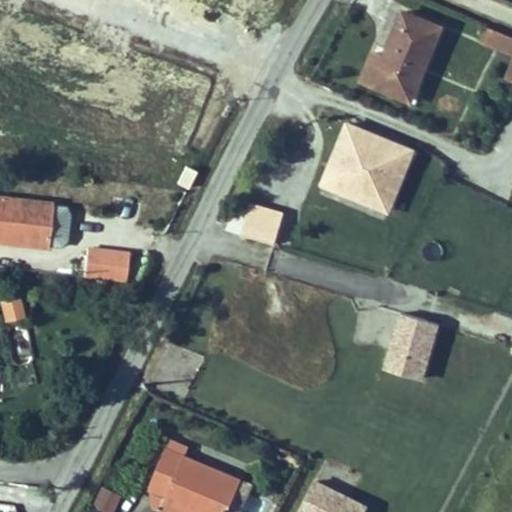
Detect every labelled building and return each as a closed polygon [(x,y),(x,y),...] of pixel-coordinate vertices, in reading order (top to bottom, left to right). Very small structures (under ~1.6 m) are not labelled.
[(386,52),(376,47),(363,76),(414,97),(444,21),(404,5),(386,52)] [(511,80),(511,35),(486,24),(479,39),(511,52),(511,60),(504,77),(511,80)] [(413,146),(349,118),(334,152),(340,155),(329,180),(376,201),(389,171),(400,176),(413,146)] [(0,237),(45,245),(45,243),(52,205),(52,202),(0,194),(0,237)] [(52,205),(45,243),(59,245),(68,240),(73,215),(64,207),(52,205)] [(283,215),(250,205),(242,228),(275,239),(283,215)] [(133,254),(93,248),(89,277),(129,282),(133,254)] [(0,293),(0,300),(4,318),(26,313),(20,289),(0,293)] [(427,377),(439,317),(397,309),(385,368),(427,377)] [(32,362),(12,366),(15,382),(35,378),(32,362)] [(167,436),(184,444),(189,433),(172,425),(167,436)] [(167,436),(149,475),(166,484),(165,486),(206,504),(203,511),(207,511),(221,511),(242,469),(184,444),(167,436)] [(312,475),(298,511),(362,511),(368,497),(312,475)] [(92,507),(104,511),(113,511),(123,491),(102,482),(92,507)] [(203,511),(206,504),(165,486),(162,492),(203,511)]
